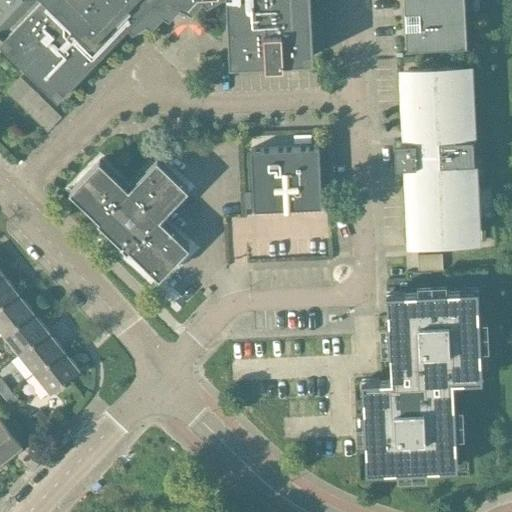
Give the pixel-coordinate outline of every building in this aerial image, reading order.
[(0,0),(0,44),(57,99),(128,26),(132,31),(146,23),(151,26),(163,15),(168,18),(179,6),(191,12),(199,4),(202,1),(207,5),(215,0),(227,0),(230,60),(312,56),(309,0),(0,0)] [(466,43),(464,0),(404,0),(407,46),(466,43)] [(470,236),(462,67),(409,70),(413,139),(394,140),(395,164),(414,163),(417,239),(470,236)] [(321,205),(318,145),(250,148),(253,208),(321,205)] [(189,245),(160,217),(188,187),(157,157),(128,187),(99,159),(69,190),(99,218),(97,220),(120,242),(119,242),(127,250),(129,248),(159,276),(189,245)] [(444,270),(443,250),(423,251),(424,271),(444,270)] [(0,303),(17,291),(1,271),(0,271),(0,303)] [(452,379),(481,378),(477,288),(387,292),(391,379),(362,380),(367,470),(457,466),(452,379)] [(0,329),(3,333),(32,310),(17,291),(0,303),(0,329)] [(19,353),(48,330),(32,310),(3,333),(19,353)] [(34,372),(64,349),(48,330),(19,353),(34,372)] [(50,392),(79,369),(64,349),(34,372),(50,392)] [(1,379),(0,379),(0,393),(3,397),(10,391),(1,379)] [(20,404),(10,391),(3,397),(13,410),(20,404)] [(21,445),(0,418),(0,458),(2,460),(21,445)]
